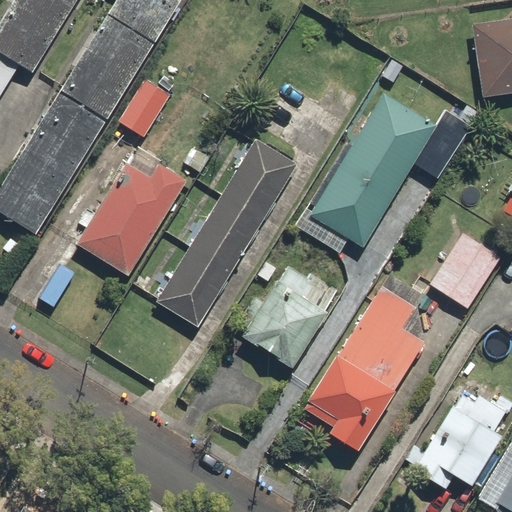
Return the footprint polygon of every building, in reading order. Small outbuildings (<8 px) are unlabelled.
[(11,0),(0,19),(0,100),(23,62),(38,71),(81,0),(111,0),(0,182),(0,203),(42,229),(182,0),(11,0)] [(511,11),(472,16),(481,93),(511,89),(511,11)] [(147,75),(120,117),(146,134),(173,92),(147,75)] [(286,77),(261,118),(291,137),(316,96),(286,77)] [(429,77),(421,89),(453,109),(461,97),(429,77)] [(366,242),(401,184),(425,198),(471,122),(447,107),(439,120),(386,88),(369,116),(363,112),(360,110),(345,134),(349,136),(317,190),(311,186),(304,199),(315,206),(312,210),(366,242)] [(203,323),(299,159),(257,135),(162,298),(203,323)] [(152,172),(130,158),(79,239),(131,271),(191,177),(161,158),(152,172)] [(511,198),(506,208),(511,211),(511,167),(499,189),(511,196),(511,198)] [(463,227),(430,282),(470,307),(504,252),(463,227)] [(309,273),(290,260),(243,332),(296,367),(336,304),(328,299),(339,283),(314,266),(309,273)] [(383,278),(306,402),(337,421),(331,430),(362,449),(431,339),(409,325),(423,303),(383,278)] [(475,396),(465,390),(418,462),(451,484),(459,472),(473,481),(506,431),(498,425),(509,408),(480,388),(475,396)] [(511,442),(487,482),(478,495),(499,508),(505,500),(511,505),(511,442)]
